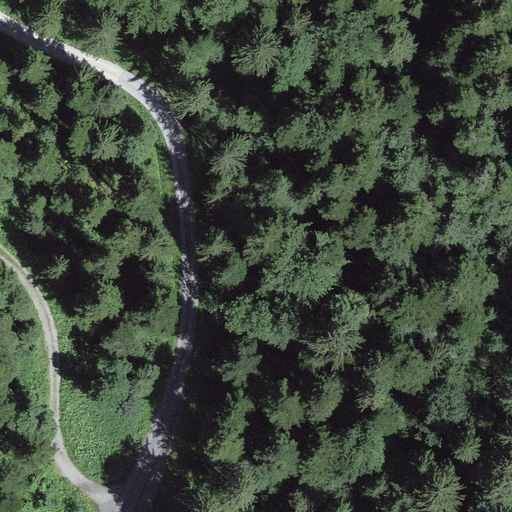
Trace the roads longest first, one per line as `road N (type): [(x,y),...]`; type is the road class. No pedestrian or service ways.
road 1 (track): [(122,511),(186,342),(189,233),(176,146),(158,106),(128,81),(0,17)]
road 2 (track): [(122,511),(60,456),(46,313),(0,251)]
